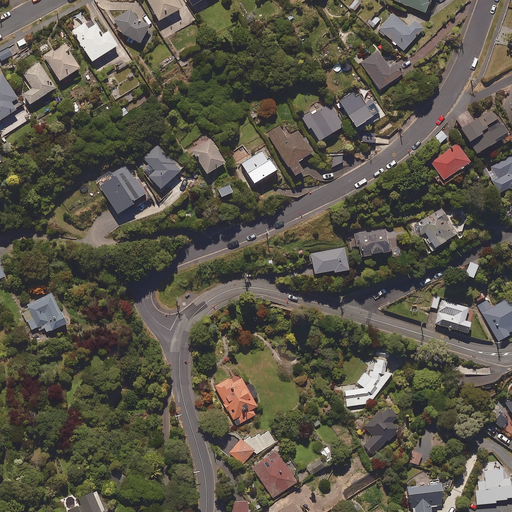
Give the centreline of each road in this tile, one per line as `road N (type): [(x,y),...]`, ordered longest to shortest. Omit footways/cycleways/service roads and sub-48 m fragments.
road 1 (residential): [(182,335),(153,318),(143,301),(143,282),(157,266),(327,191),(387,158),(426,124)]
road 2 (residential): [(351,312),(236,288),(202,305),(182,335)]
road 3 (residential): [(351,312),(511,228)]
road 4 (residential): [(205,511),(204,471),(182,396),(182,335)]
road 5 (residential): [(511,353),(479,352),(351,312)]
road 6 (residential): [(426,124),(464,67),(490,0)]
